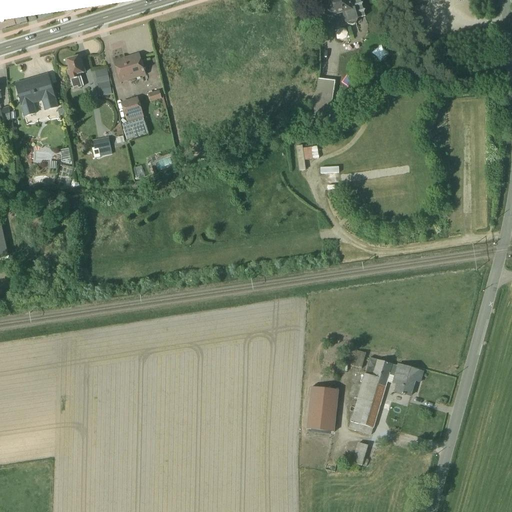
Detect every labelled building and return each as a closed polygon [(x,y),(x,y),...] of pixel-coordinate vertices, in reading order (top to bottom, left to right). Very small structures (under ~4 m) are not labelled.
[(0,2),(0,4),(4,19),(17,15),(15,7),(18,5),(16,0),(5,0),(6,1),(0,2)] [(331,0),(324,2),(333,31),(367,21),(360,0),(331,0)] [(121,84),(145,76),(138,55),(124,59),(123,56),(113,59),(121,84)] [(85,74),(80,57),(66,61),(69,71),(67,72),(74,91),(83,87),(80,76),(85,74)] [(100,98),(112,95),(107,70),(95,72),(100,98)] [(15,85),(24,118),(36,115),(34,105),(42,102),(45,112),(58,108),(47,75),(15,85)] [(332,120),(337,81),(319,78),(313,117),(332,120)] [(136,101),(121,105),(126,124),(122,125),(126,142),(131,140),(147,136),(136,101)] [(10,121),(8,108),(0,110),(0,122),(0,123),(10,121)] [(112,155),(108,138),(92,142),(94,159),(112,155)] [(297,145),(300,171),(307,170),(306,159),(320,158),(319,146),(303,147),(303,145),(297,145)] [(63,161),(70,160),(68,150),(60,151),(63,161)] [(34,216),(51,214),(50,209),(46,209),(45,206),(33,208),(34,216)] [(366,354),(356,351),(351,366),(361,369),(366,354)] [(387,384),(395,386),(393,392),(410,397),(415,381),(419,382),(421,372),(401,366),(400,368),(368,359),(347,429),(371,436),(387,384)] [(339,391),(311,387),(306,430),(334,434),(339,391)] [(364,466),(369,448),(357,444),(352,463),(364,466)]
